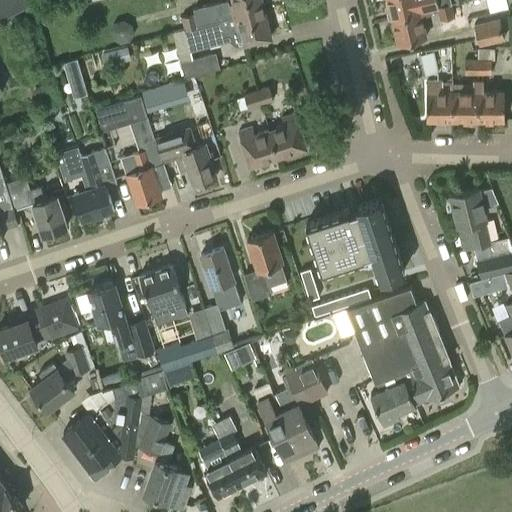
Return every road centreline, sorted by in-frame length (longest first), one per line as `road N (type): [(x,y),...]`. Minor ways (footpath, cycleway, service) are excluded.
road 1 (residential): [(0,277),(155,221),(211,214),(376,160)]
road 2 (residential): [(501,415),(393,155)]
road 3 (unclassified): [(289,511),(501,415)]
road 4 (residential): [(376,160),(333,0)]
road 5 (tertiary): [(75,511),(0,408)]
